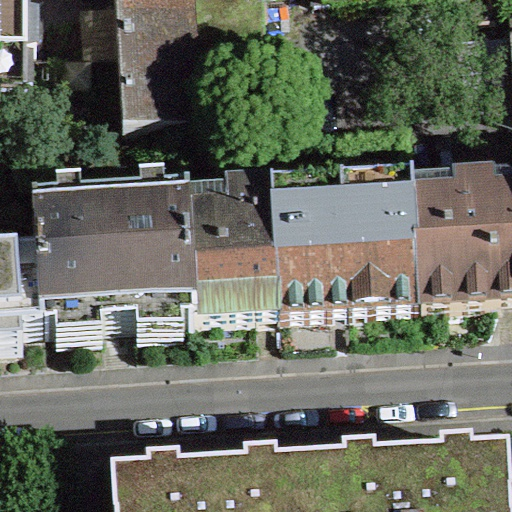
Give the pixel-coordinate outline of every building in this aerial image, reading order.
[(116,0),(125,133),(182,130),(205,129),(202,86),(195,86),(192,42),(227,41),(261,39),(259,1),(258,0),(116,0)] [(258,0),(259,1),(269,0),(311,0),(312,8),(323,8),(323,9),(385,5),(446,2),(446,0),(258,0)] [(0,61),(27,62),(36,60),(36,23),(29,21),(29,19),(0,19),(0,61)] [(511,42),(450,46),(451,61),(452,77),(462,76),(464,106),(493,125),(511,132),(511,42)] [(0,102),(27,103),(27,99),(32,99),(32,67),(27,66),(27,62),(0,61),(0,102)] [(412,188),(271,197),(280,328),(420,319),(413,208),(412,188)] [(453,206),(415,208),(413,208),(420,319),(511,313),(511,202),(495,204),(494,189),(452,191),(453,206)] [(226,199),(227,220),(188,223),(195,333),(280,328),(271,197),(271,196),(226,199)] [(187,202),(34,212),(36,239),(43,343),(117,338),(193,333),(195,333),(188,223),(187,202)] [(0,241),(0,359),(18,358),(18,359),(20,359),(19,344),(43,343),(36,239),(0,241)] [(345,474),(310,476),(312,511),(510,511),(508,464),(472,466),(471,458),(441,460),(442,468),(375,472),(374,464),(344,466),(345,474)] [(312,511),(310,476),(276,479),(276,471),(245,473),(246,480),(213,483),(179,485),(178,477),(148,479),(149,487),(113,489),(113,511),(312,511)]
